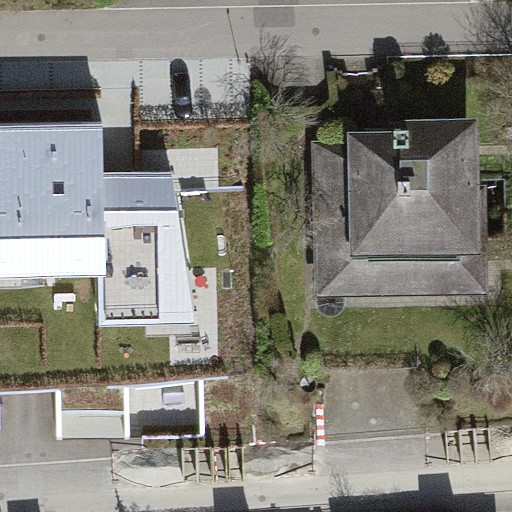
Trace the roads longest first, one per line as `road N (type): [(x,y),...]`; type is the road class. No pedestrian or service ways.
road 1 (residential): [(511,461),(0,501)]
road 2 (residential): [(0,45),(511,25)]
